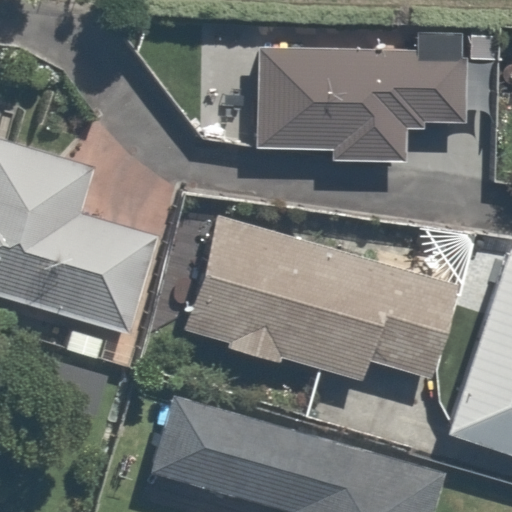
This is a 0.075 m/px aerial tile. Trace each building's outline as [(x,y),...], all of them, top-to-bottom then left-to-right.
[(468,43),(245,38),(242,152),(402,157),(403,128),(431,129),(432,113),(466,114),(468,43)] [(89,156),(0,131),(0,287),(134,324),(158,236),(73,213),(89,156)] [(449,281),(216,222),(185,329),(359,378),(363,364),(421,380),(449,281)] [(511,246),(506,245),(447,435),(511,455),(511,246)] [(0,416),(16,362),(0,357),(0,416)] [(259,511),(450,511),(460,478),(165,398),(146,466),(263,498),(259,511)]
